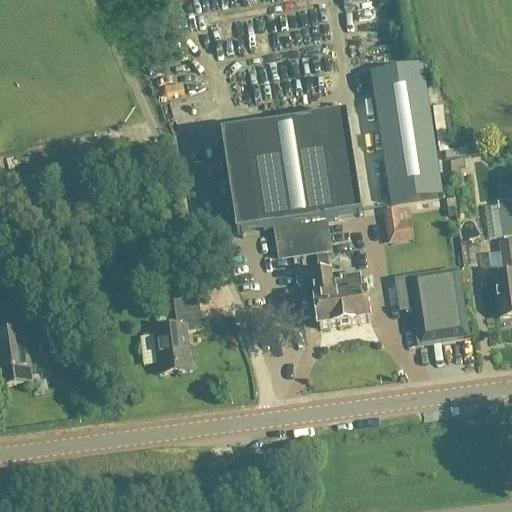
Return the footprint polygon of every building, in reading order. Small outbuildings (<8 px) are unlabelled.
[(312,31),(321,50),(332,45),(323,25),(312,31)] [(420,70),(369,78),(390,208),(440,200),(420,70)] [(363,219),(347,119),(221,139),(236,239),(275,233),(279,263),(329,255),(324,225),(363,219)] [(511,219),(511,204),(496,206),(497,214),(501,242),(511,240),(511,223),(511,219)] [(385,220),(394,252),(421,244),(412,213),(385,220)] [(511,244),(499,247),(502,278),(492,280),(498,323),(511,321),(511,244)] [(329,274),(311,277),(315,305),(319,333),(340,330),(335,295),(332,295),(329,274)] [(457,274),(394,284),(399,312),(414,310),(420,349),(468,341),(457,274)] [(334,287),(335,295),(340,330),(369,326),(365,297),(364,297),(364,295),(362,296),(359,278),(339,281),(339,286),(334,287)] [(202,335),(197,302),(173,305),(176,331),(153,334),(159,379),(191,375),(186,337),(202,335)] [(0,391),(31,387),(24,334),(8,336),(5,306),(0,306),(0,391)]
